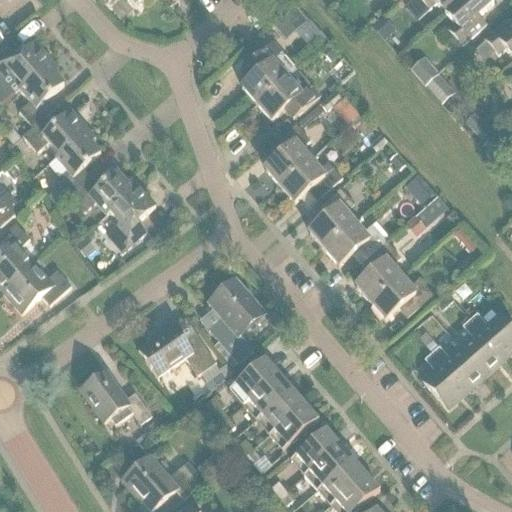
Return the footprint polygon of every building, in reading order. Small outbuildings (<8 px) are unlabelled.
[(124,0),(135,12),(148,0),(124,0)] [(445,18),(465,0),(416,0),(429,14),(436,8),(445,18)] [(486,0),(465,0),(445,18),(454,28),(447,34),(462,50),(486,29),(478,21),(493,7),(486,0)] [(377,22),(387,14),(382,8),(372,16),(377,22)] [(295,14),(276,31),(282,38),(291,30),(296,36),(307,27),(295,14)] [(511,61),(511,27),(507,22),(483,43),(498,60),(505,54),(511,61)] [(382,43),(392,36),(383,24),(373,32),(382,43)] [(47,70),(51,66),(34,46),(16,63),(7,53),(0,58),(0,89),(12,79),(22,91),(46,69),(47,70)] [(241,92),(256,109),(286,83),(296,75),(272,48),(247,71),(255,80),(241,92)] [(328,53),(322,58),(330,68),(336,62),(328,53)] [(436,79),(424,64),(410,75),(423,90),(436,79)] [(22,91),(18,94),(30,106),(18,116),(32,132),(33,133),(44,122),(44,123),(55,114),(46,104),(64,89),(53,77),(47,70),(46,69),(22,91)] [(286,83),(256,109),(271,126),(285,115),(293,124),(319,102),(305,85),(296,75),(286,83)] [(453,101),(438,82),(425,92),(441,111),(453,101)] [(333,96),(319,109),(326,117),(340,104),(333,96)] [(343,104),(333,114),(338,120),(349,111),(343,104)] [(58,160),(87,134),(70,115),(52,132),(44,123),(44,122),(33,133),(32,132),(22,141),(37,158),(48,148),(58,160)] [(489,138),(474,120),(465,128),(479,146),(489,138)] [(279,191),(309,165),(300,154),(310,146),(295,130),(269,152),(278,162),(264,174),(279,191)] [(13,134),(5,141),(12,149),(19,142),(13,134)] [(95,143),(87,134),(58,160),(59,160),(55,163),(66,176),(55,186),(70,202),(91,182),(83,173),(100,158),(90,147),(95,143)] [(511,163),(511,161),(495,140),(481,151),(499,173),(511,163)] [(380,142),(370,151),(376,157),(386,149),(380,142)] [(396,160),(390,166),(398,176),(405,171),(396,160)] [(309,165),(279,191),(294,208),(308,196),(316,206),(342,183),(328,167),(318,175),(309,165)] [(99,191),(91,182),(70,202),(84,218),(95,208),(106,220),(110,217),(133,195),(116,176),(99,191)] [(431,201),(415,183),(404,193),(420,211),(431,201)] [(110,217),(120,229),(108,240),(123,257),(146,237),(137,227),(155,211),(138,191),(133,195),(110,217)] [(59,192),(48,202),(57,213),(68,203),(59,192)] [(323,254),(354,228),(345,218),(354,210),(340,193),(314,216),(322,225),(308,237),(323,254)] [(0,204),(0,232),(22,213),(8,197),(0,204)] [(446,215),(436,204),(405,230),(415,242),(446,215)] [(360,269),(386,247),(372,230),(362,238),(354,228),(323,254),(338,271),(352,260),(360,269)] [(0,294),(2,297),(33,269),(20,253),(29,244),(16,229),(0,242),(0,255),(2,257),(0,258),(0,294)] [(461,235),(455,241),(470,259),(476,254),(461,235)] [(83,241),(71,251),(81,263),(93,252),(83,241)] [(370,308),(400,282),(391,271),(401,263),(386,247),(360,269),(369,279),(355,291),(370,308)] [(33,269),(2,297),(22,319),(41,302),(49,311),(71,292),(57,276),(47,285),(33,269)] [(400,282),(370,308),(385,325),(398,313),(407,323),(433,300),(418,284),(409,292),(400,282)] [(229,329),(214,341),(218,346),(237,368),(238,369),(253,355),(239,339),(265,316),(238,284),(211,308),(229,329)] [(441,315),(453,305),(446,298),(435,308),(441,315)] [(275,318),(269,324),(277,333),(284,328),(275,318)] [(469,325),(504,364),(511,357),(511,333),(500,320),(488,330),(477,318),(469,325)] [(461,354),(485,381),(504,364),(469,325),(462,331),(473,343),(461,354)] [(184,345),(175,332),(153,347),(153,346),(138,356),(158,384),(186,364),(197,381),(216,368),(195,338),(184,345)] [(218,346),(213,351),(231,372),(237,368),(218,346)] [(433,346),(426,351),(431,357),(438,352),(433,346)] [(485,381),(461,354),(450,364),(439,351),(432,358),(466,398),(485,381)] [(466,398),(432,358),(424,364),(435,376),(423,387),(447,415),(466,398)] [(265,364),(233,392),(246,407),(279,379),(265,364)] [(218,377),(207,387),(213,395),(231,379),(225,371),(218,377)] [(125,406),(105,378),(81,395),(104,428),(110,424),(115,431),(133,419),(140,430),(151,422),(135,399),(125,406)] [(259,422),(292,394),(279,379),(246,407),(259,422)] [(259,422),(272,437),(305,409),(292,394),(259,422)] [(220,429),(228,423),(222,415),(226,412),(216,400),(205,409),(213,420),(220,429)] [(305,409),(272,437),(286,453),(318,425),(305,409)] [(228,423),(220,429),(228,438),(235,432),(228,423)] [(153,427),(143,434),(145,437),(148,441),(158,433),(153,427)] [(326,434),(294,462),(308,478),(340,450),(326,434)] [(245,460),(253,454),(246,445),(238,451),(245,460)] [(127,447),(122,450),(125,455),(130,452),(127,447)] [(340,450),(308,478),(321,493),(353,465),(340,450)] [(253,454),(245,460),(253,470),(260,464),(253,454)] [(168,483),(150,462),(121,486),(143,511),(157,511),(175,497),(183,506),(201,490),(184,470),(168,483)] [(334,508),(366,480),(353,465),(321,493),(334,508)] [(204,467),(198,473),(205,482),(212,476),(204,467)] [(334,508),(337,511),(360,511),(380,495),(366,480),(334,508)] [(278,502),(286,496),(279,487),(271,493),(278,502)] [(286,496),(278,502),(286,511),(293,506),(286,496)]
